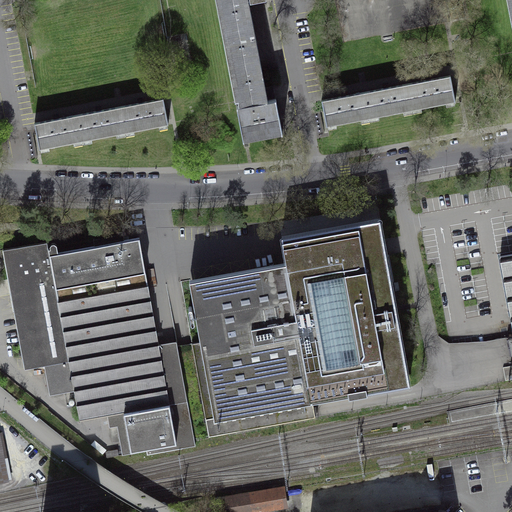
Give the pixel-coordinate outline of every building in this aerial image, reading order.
[(247,0),(215,0),(243,140),(283,133),(274,88),(265,90),(247,0)] [(450,75),(407,84),(412,109),(455,101),(450,75)] [(407,84),(365,92),(370,117),(412,109),(407,84)] [(365,92),(322,100),(327,126),(370,117),(365,92)] [(163,98),(120,106),(125,132),(168,124),(163,98)] [(316,137),(326,136),(321,98),(312,99),(316,137)] [(120,106),(77,115),(82,140),(125,132),(120,106)] [(77,115),(35,123),(40,148),(82,140),(77,115)] [(283,238),(288,266),(191,284),(202,344),(192,346),(209,442),(316,422),(313,403),(350,396),(351,398),(368,395),(368,393),(409,386),(379,221),(332,229),(283,238)] [(148,457),(195,448),(176,345),(155,349),(136,242),(91,250),(47,258),(44,241),(0,249),(0,266),(19,373),(41,369),(46,398),(72,393),(77,419),(117,412),(125,458),(147,454),(148,457)] [(511,257),(496,260),(511,341),(507,341),(510,359),(511,358),(511,257)] [(0,486),(13,485),(3,434),(0,434),(0,486)] [(287,511),(287,490),(218,492),(218,511),(287,511)]
